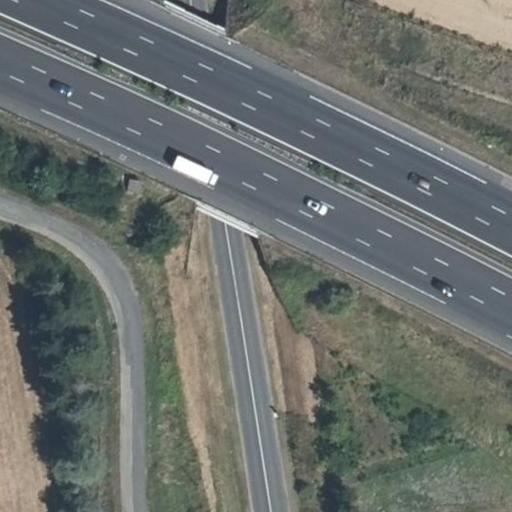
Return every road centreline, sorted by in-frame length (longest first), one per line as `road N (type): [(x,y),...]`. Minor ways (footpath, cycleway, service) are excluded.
road 1 (motorway): [(0,67),(511,307)]
road 2 (motorway): [(511,229),(25,0)]
road 3 (secondary): [(188,0),(270,511)]
road 4 (unclassified): [(0,214),(92,251),(127,302),(133,511)]
